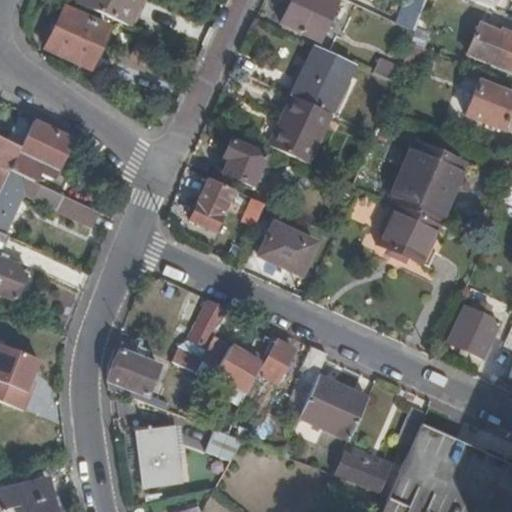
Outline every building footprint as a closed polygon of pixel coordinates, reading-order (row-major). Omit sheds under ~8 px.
[(127,28),(140,0),(78,0),(77,5),(127,28)] [(318,43),(336,4),(328,0),(293,0),(281,25),(318,43)] [(414,23),(422,0),(406,0),(400,17),(414,23)] [(108,30),(64,10),(45,50),(89,71),(108,30)] [(499,34),(478,26),(468,55),(511,72),(511,35),(500,31),(499,34)] [(314,48),(292,97),(330,115),(332,116),(354,66),(314,48)] [(378,59),(373,74),(389,79),(394,64),(378,59)] [(511,104),(511,95),(478,82),(464,115),(502,131),(511,104)] [(292,97),(270,148),(307,165),(330,115),(292,97)] [(162,111),(134,99),(129,110),(156,123),(162,111)] [(70,142),(33,123),(19,151),(8,173),(26,182),(30,173),(51,182),(70,142)] [(8,173),(19,151),(0,141),(0,169),(8,173)] [(266,158),(231,142),(223,160),(228,162),(222,175),(252,188),(266,158)] [(413,145),(390,203),(395,205),(439,225),(462,163),(413,145)] [(0,189),(8,173),(0,169),(0,189)] [(106,218),(26,182),(8,173),(0,189),(0,234),(7,238),(11,240),(20,220),(19,219),(26,204),(28,205),(31,197),(39,201),(39,203),(63,214),(62,216),(98,233),(106,218)] [(511,177),(501,203),(511,207),(511,177)] [(234,191),(209,180),(190,222),(214,233),(234,191)] [(241,222),(254,228),(264,205),(251,199),(241,222)] [(423,265),(441,226),(439,225),(395,205),(377,246),(423,265)] [(314,246),(272,227),(258,258),(300,278),(314,246)] [(0,253),(7,238),(0,234),(0,296),(14,302),(25,272),(5,264),(0,261),(0,253)] [(215,337),(227,312),(208,303),(196,327),(215,337)] [(502,319),(495,316),(492,322),(462,308),(446,344),(483,361),(502,319)] [(210,345),(215,337),(196,327),(190,338),(209,348),(210,345)] [(294,353),(272,341),(261,365),(247,393),(258,398),(266,380),(276,385),(294,353)] [(209,348),(195,375),(205,380),(219,350),(210,345),(209,348)] [(247,393),(261,365),(230,349),(215,377),(247,395),(247,393)] [(34,367),(0,353),(0,390),(22,399),(27,387),(34,367)] [(147,399),(159,370),(120,354),(108,383),(147,399)] [(368,400),(318,377),(299,421),(349,443),(368,400)] [(28,402),(32,389),(27,387),(22,399),(28,402)] [(427,405),(415,400),(406,421),(417,427),(427,405)] [(204,405),(194,423),(201,426),(211,408),(204,405)] [(511,511),(511,468),(420,428),(389,499),(383,511),(511,511)] [(173,431),(138,435),(145,489),(179,484),(173,431)] [(228,437),(214,433),(206,454),(231,464),(242,443),(228,437)] [(338,477),(384,497),(386,493),(381,491),(390,468),(381,464),(378,469),(346,456),(338,477)] [(49,511),(42,482),(0,492),(0,510),(20,506),(21,511),(49,511)]
